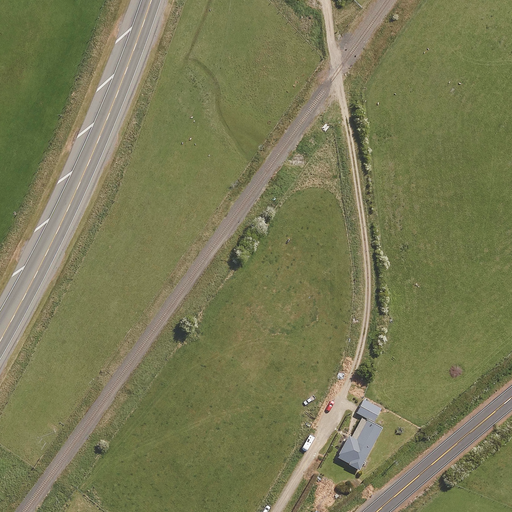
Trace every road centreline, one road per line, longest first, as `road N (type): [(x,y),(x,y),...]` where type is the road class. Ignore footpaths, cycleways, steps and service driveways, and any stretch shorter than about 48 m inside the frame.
road 1 (unclassified): [(322,0),(356,177),(367,307),(340,400),(271,511)]
road 2 (trunk): [(146,0),(101,133),(0,334)]
road 3 (unclassified): [(376,511),(511,399)]
